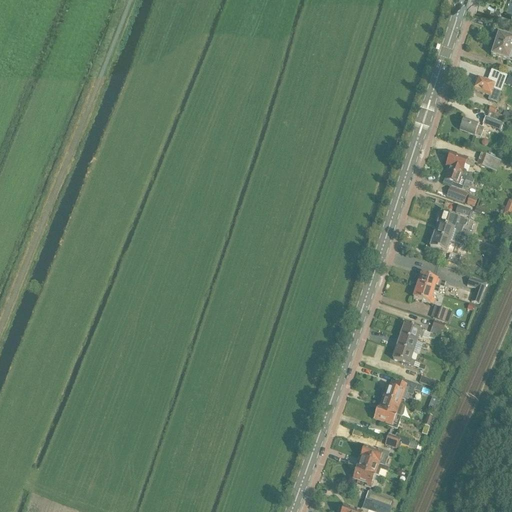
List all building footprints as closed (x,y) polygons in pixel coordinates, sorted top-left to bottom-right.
[(511,39),(498,34),(494,45),(511,51),(511,39)] [(511,51),(494,45),(491,56),(511,63),(511,51)] [(500,88),(477,80),(473,91),(491,98),(494,91),(498,92),(498,93),(504,95),(506,90),(500,88)] [(503,124),(485,117),(482,125),(501,132),(503,124)] [(478,126),(463,120),(459,131),(480,139),(484,129),(478,127),(478,126)] [(451,154),(446,167),(449,168),(462,173),(462,172),(463,173),(466,166),(472,169),(474,163),(467,161),(468,160),(451,154)] [(478,161),(476,166),(496,174),(501,162),(481,155),(478,161)] [(462,173),(449,168),(444,180),(458,185),(461,177),(464,178),(466,178),(465,180),(467,180),(467,181),(473,183),(473,184),(480,187),(482,183),(478,181),(478,182),(474,180),(475,177),(469,175),(463,173),(462,172),(462,173)] [(446,198),(463,205),(467,196),(449,190),(446,198)] [(476,202),(469,199),(467,206),(474,208),(476,202)] [(458,207),(456,214),(467,218),(470,211),(458,207)] [(441,214),(437,226),(461,233),(463,227),(465,227),(472,229),(473,224),(467,222),(454,218),(441,214)] [(461,233),(437,226),(433,237),(457,245),(457,244),(459,238),(470,241),(471,237),(461,233)] [(446,267),(445,269),(458,273),(459,271),(458,271),(460,265),(458,264),(460,258),(456,257),(457,252),(455,251),(457,245),(433,237),(430,249),(450,255),(448,261),(447,261),(445,267),(446,267)] [(417,287),(434,293),(434,294),(438,295),(440,287),(444,289),(445,284),(420,276),(417,287)] [(466,287),(475,291),(471,303),(479,306),(486,285),(470,279),(466,287)] [(434,293),(417,287),(413,299),(434,306),(435,301),(432,299),(434,294),(434,293)] [(448,312),(436,308),(432,319),(444,323),(448,312)] [(430,335),(404,326),(400,338),(417,343),(419,337),(422,338),(422,339),(428,341),(429,339),(434,341),(436,337),(438,338),(439,338),(441,332),(443,332),(445,326),(434,322),(430,335)] [(428,347),(422,345),(417,343),(400,338),(396,349),(413,355),(416,348),(427,351),(428,347)] [(396,349),(392,361),(413,368),(424,371),(425,367),(414,364),(415,362),(411,361),(413,355),(396,349)] [(421,378),(419,384),(433,389),(438,391),(440,385),(435,383),(421,378)] [(382,399),(400,406),(401,401),(404,401),(408,389),(410,383),(403,381),(401,387),(394,384),(393,387),(391,386),(390,390),(386,389),(382,399)] [(378,410),(401,418),(405,407),(400,406),(382,399),(380,407),(379,407),(378,410)] [(374,421),(387,425),(386,428),(397,431),(401,418),(378,410),(374,421)] [(388,436),(386,441),(398,445),(417,451),(419,446),(410,443),(411,440),(396,435),(395,438),(388,436)] [(386,441),(384,446),(397,450),(398,445),(386,441)] [(360,455),(362,457),(361,459),(384,467),(387,458),(382,456),(383,454),(384,454),(384,453),(378,450),(377,453),(365,449),(364,451),(361,452),(360,455)] [(357,470),(378,477),(380,471),(387,473),(389,469),(384,467),(361,459),(357,470)] [(378,477),(357,470),(356,472),(354,473),(353,476),(354,478),(353,481),(366,485),(365,487),(375,491),(379,478),(378,477)] [(394,503),(368,494),(365,501),(391,510),(394,503)] [(390,511),(391,510),(365,501),(362,510),(361,511),(358,511),(357,511),(353,511),(345,509),(344,511),(340,511),(390,511)]
